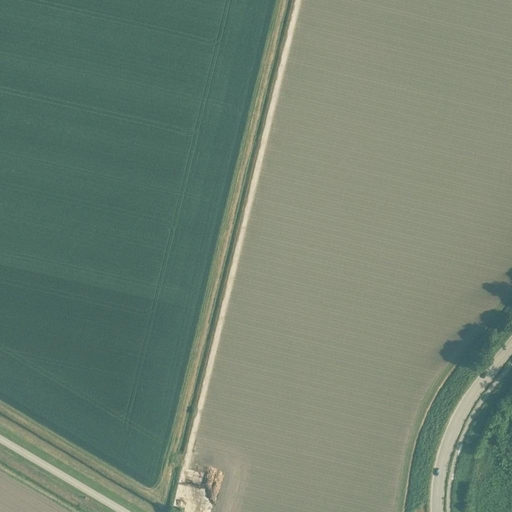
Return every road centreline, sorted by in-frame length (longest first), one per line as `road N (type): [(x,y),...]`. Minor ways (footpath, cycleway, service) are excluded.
road 1 (track): [(187,511),(185,467),(297,0)]
road 2 (tertiary): [(437,511),(454,422),(511,341)]
road 3 (unclassified): [(0,438),(123,511)]
